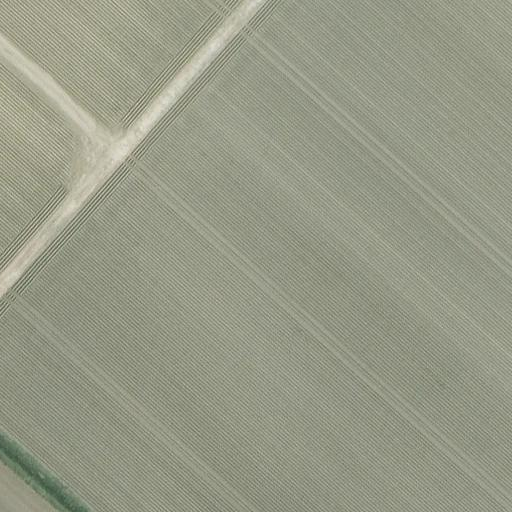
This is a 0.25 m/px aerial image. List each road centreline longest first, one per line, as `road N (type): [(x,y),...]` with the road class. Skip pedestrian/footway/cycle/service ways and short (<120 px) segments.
road 1 (track): [(0,50),(119,158),(0,291)]
road 2 (track): [(119,158),(261,0)]
